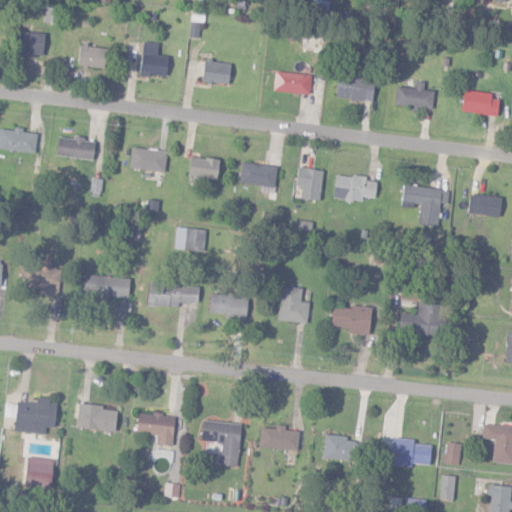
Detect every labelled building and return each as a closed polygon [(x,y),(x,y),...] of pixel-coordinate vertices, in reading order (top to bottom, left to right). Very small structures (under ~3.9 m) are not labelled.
[(43,33),(20,32),(20,54),(42,55),(43,33)] [(165,76),(166,55),(156,55),(157,43),(141,41),(138,74),(165,76)] [(104,67),(105,46),(78,45),(77,66),(104,67)] [(230,63),(203,59),(200,80),(226,84),(230,63)] [(271,89),(308,95),(311,76),(274,70),(271,89)] [(334,96),(370,102),(373,81),(337,75),(334,96)] [(395,87),(394,106),(432,107),(432,90),(423,89),(423,81),(414,81),(413,87),(395,87)] [(498,94),(462,91),(460,111),(496,114),(498,94)] [(36,133),(21,131),(21,129),(0,127),(0,149),(34,152),(36,133)] [(93,142),(82,140),(82,138),(56,136),(54,155),(92,159),(93,142)] [(127,167),(162,172),(166,151),(131,146),(127,167)] [(215,179),(218,159),(189,155),(186,175),(215,179)] [(294,185),(301,186),(299,198),(318,201),(322,170),(297,167),(294,185)] [(376,181),(365,180),(366,177),(334,174),(332,198),(361,201),(361,196),(374,197),(376,181)] [(417,224),(436,227),(439,203),(446,204),(448,190),(403,184),(400,202),(419,204),(417,224)] [(498,215),(500,196),(468,194),(467,213),(498,215)] [(205,230),(176,226),(173,248),(202,252),(205,230)] [(57,293),(58,268),(50,268),(50,261),(38,260),(38,267),(24,266),(23,291),(57,293)] [(128,277),(82,275),(81,296),(127,298),(128,277)] [(196,303),(197,285),(147,283),(146,306),(178,307),(178,302),(196,303)] [(277,321),(306,322),(307,302),(300,301),(301,287),(279,286),(277,321)] [(207,312),(224,313),(224,318),(245,319),(246,295),(208,293),(207,312)] [(436,334),(437,303),(416,303),(416,313),(398,313),(398,333),(436,334)] [(332,304),(329,326),(347,328),(347,332),(367,335),(370,309),(332,304)] [(44,434),(45,427),(53,428),(55,400),(35,399),(35,404),(5,401),(4,416),(13,417),(12,431),(44,434)] [(115,410),(102,409),(102,405),(77,403),(75,428),(114,430),(115,410)] [(172,445),(173,415),(137,413),(136,433),(156,434),(155,444),(172,445)] [(240,423),(202,420),(200,440),(221,442),(219,465),(236,466),(240,423)] [(511,426),(482,424),(481,438),(493,439),(492,462),(511,463),(511,426)] [(258,448),(296,450),(298,431),(284,430),(284,425),(275,425),(274,428),(259,428),(258,448)] [(346,440),(346,436),(323,435),(322,459),(353,460),(354,441),(346,440)] [(389,463),(428,467),(430,445),(413,443),(413,439),(391,437),(389,463)] [(460,443),(445,442),(443,463),(458,465),(460,443)] [(53,460),(26,456),(21,484),(48,488),(53,460)] [(453,476),(440,475),(438,500),(452,501),(453,476)] [(178,484),(164,483),(163,496),(177,497),(178,484)] [(486,511),(508,511),(511,487),(490,484),(486,511)] [(400,510),(401,498),(390,497),(389,509),(400,510)]
